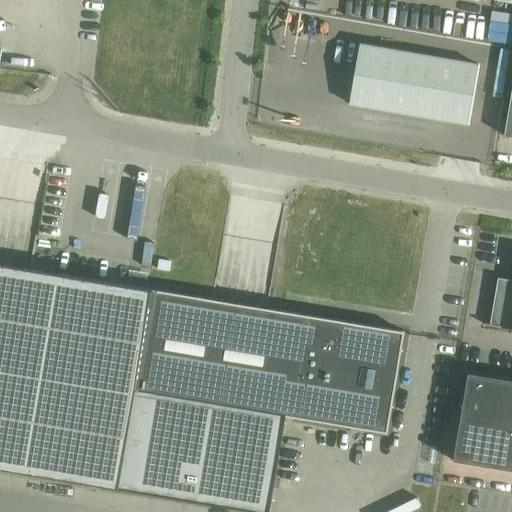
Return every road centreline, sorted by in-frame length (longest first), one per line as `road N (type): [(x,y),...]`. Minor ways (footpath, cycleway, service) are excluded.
road 1 (unclassified): [(511,202),(227,154)]
road 2 (unclassified): [(227,154),(0,114)]
road 3 (unclassified): [(227,154),(246,0)]
